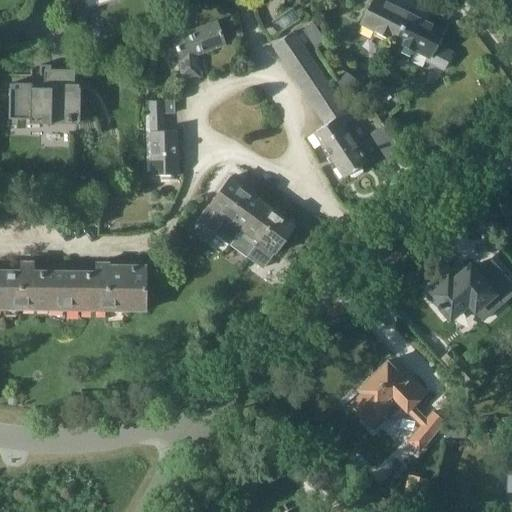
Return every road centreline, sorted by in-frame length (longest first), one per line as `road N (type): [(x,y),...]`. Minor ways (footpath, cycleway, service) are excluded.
road 1 (residential): [(200,414),(367,249),(511,139)]
road 2 (residential): [(200,414),(115,437),(0,440)]
